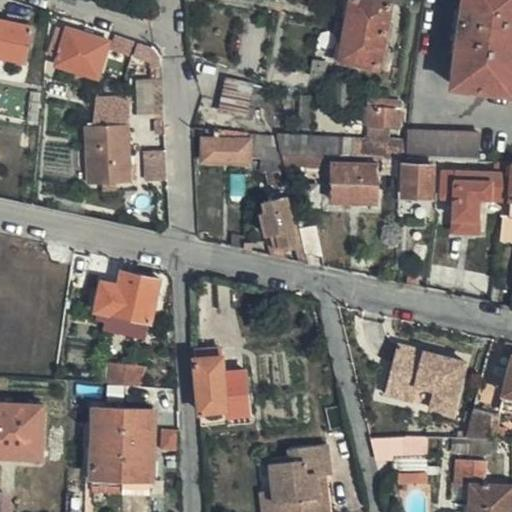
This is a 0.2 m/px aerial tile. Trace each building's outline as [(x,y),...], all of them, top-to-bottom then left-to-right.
[(350,0),(340,59),(380,66),(392,3),(390,2),(379,0),(350,0)] [(511,0),(465,0),(451,89),(511,98),(511,0)] [(32,28),(0,21),(0,46),(2,47),(0,54),(0,55),(26,61),(32,28)] [(57,27),(54,38),(64,40),(60,53),(56,65),(99,79),(110,41),(68,28),(67,30),(57,27)] [(64,40),(54,38),(51,50),(60,53),(64,40)] [(325,80),(327,63),(313,61),(310,77),(325,80)] [(222,106),(250,111),(254,82),(226,77),(222,106)] [(401,128),(402,100),(368,98),(366,126),(401,128)] [(87,184),(132,183),(130,124),(85,126),(87,184)] [(259,158),(283,161),(281,154),(277,133),(214,130),(214,139),(203,139),(202,161),(250,162),(250,157),(259,158)] [(420,160),(439,160),(478,161),(479,133),(408,130),(406,159),(420,160)] [(167,177),(167,148),(146,148),(147,177),(167,177)] [(283,161),(284,166),(327,167),(325,155),(321,155),(281,154),(283,161)] [(259,174),(287,177),(284,166),(283,161),(259,158),(259,174)] [(511,199),(511,189),(511,162),(498,162),(497,174),(443,172),(442,197),(511,199)] [(377,203),(377,164),(332,163),(331,202),(377,203)] [(433,197),(434,165),(403,164),(402,197),(433,197)] [(294,244),(298,243),(286,196),(261,202),(263,212),(260,213),(265,237),(270,236),(273,251),(280,248),(294,244)] [(502,217),(500,230),(511,231),(511,217),(510,218),(502,217)] [(302,242),(305,253),(323,257),(316,226),(299,228),(302,242)] [(270,236),(265,237),(270,255),(281,258),(280,248),(273,251),(270,236)] [(298,261),(307,260),(305,253),(302,242),(298,243),(294,244),(298,261)] [(153,322),(154,312),(158,296),(161,279),(123,271),(121,284),(103,281),(97,310),(153,322)] [(407,275),(405,286),(417,288),(419,278),(407,275)] [(158,296),(154,312),(163,314),(166,298),(158,296)] [(398,346),(388,383),(417,391),(418,386),(436,391),(432,408),(455,414),(468,363),(398,346)] [(224,348),(196,351),(196,358),(225,356),(224,348)] [(196,358),(199,390),(202,427),(223,424),(226,423),(226,417),(251,415),(247,370),(225,371),(225,356),(196,358)] [(511,395),(511,357),(503,393),(511,395)] [(111,384),(141,386),(141,378),(146,365),(111,362),(111,384)] [(417,391),(388,383),(386,394),(415,401),(417,391)] [(0,458),(44,460),(47,404),(0,402),(0,458)] [(503,413),(475,406),(467,437),(506,439),(508,428),(501,427),(503,413)] [(155,480),(157,409),(95,407),(93,478),(155,480)] [(252,421),(251,415),(226,417),(226,423),(252,421)] [(163,427),(159,443),(176,447),(179,430),(163,427)] [(431,437),(372,438),(378,458),(397,457),(400,473),(431,471),(430,456),(431,437)] [(274,493),(276,511),(328,511),(325,479),(331,478),(326,444),(301,447),(302,456),(270,459),(274,493)] [(511,511),(511,486),(473,484),(471,511),(511,511)] [(262,511),(276,511),(274,493),(261,494),(262,511)]
